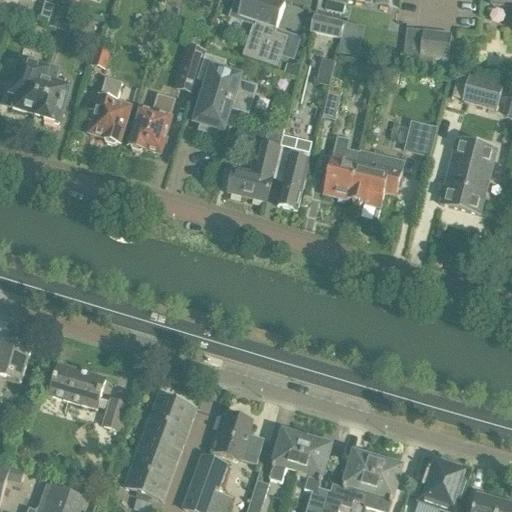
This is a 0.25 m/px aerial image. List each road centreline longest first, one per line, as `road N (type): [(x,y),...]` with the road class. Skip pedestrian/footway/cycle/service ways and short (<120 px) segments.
road 1 (unclassified): [(0,164),(511,311)]
road 2 (residential): [(149,326),(141,351),(511,461)]
road 3 (residential): [(149,326),(511,433)]
road 4 (residential): [(0,279),(149,326)]
